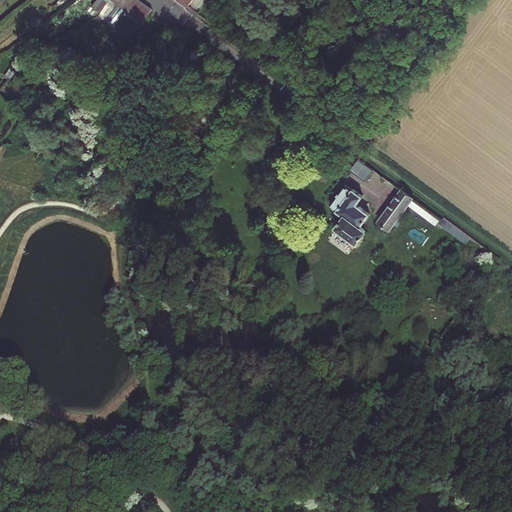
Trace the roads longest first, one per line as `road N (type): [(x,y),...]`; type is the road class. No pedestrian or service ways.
road 1 (residential): [(158,0),(340,138)]
road 2 (track): [(340,138),(511,254)]
